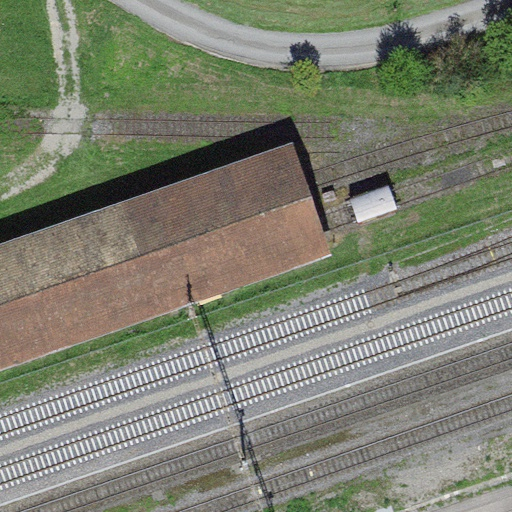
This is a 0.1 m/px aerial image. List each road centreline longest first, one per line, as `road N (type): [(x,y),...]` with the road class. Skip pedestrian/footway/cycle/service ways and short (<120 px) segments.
road 1 (track): [(511,3),(437,30),(315,51),(255,47),(202,30),(150,0)]
road 2 (track): [(60,0),(73,73),(71,126),(60,152),(0,192)]
